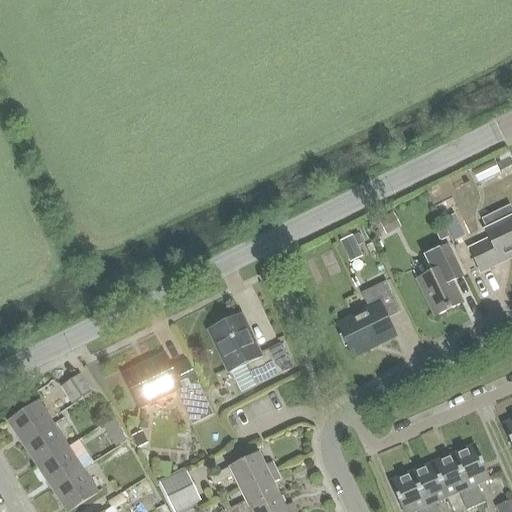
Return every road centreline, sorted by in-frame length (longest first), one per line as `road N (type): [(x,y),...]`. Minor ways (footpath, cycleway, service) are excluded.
road 1 (unclassified): [(0,375),(511,123)]
road 2 (residential): [(354,404),(372,446),(511,385)]
road 3 (residential): [(354,404),(511,319)]
road 4 (residential): [(358,511),(328,443),(333,420),(354,404)]
